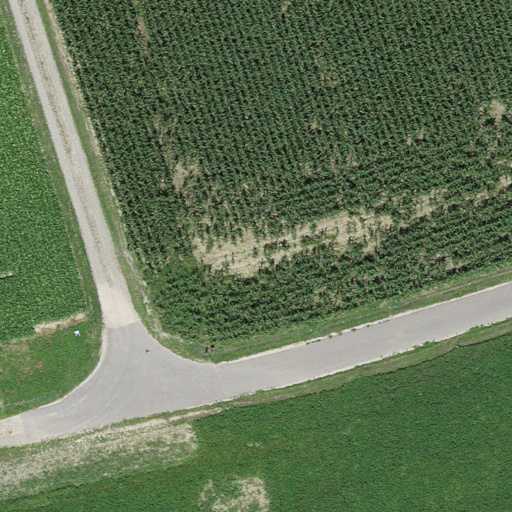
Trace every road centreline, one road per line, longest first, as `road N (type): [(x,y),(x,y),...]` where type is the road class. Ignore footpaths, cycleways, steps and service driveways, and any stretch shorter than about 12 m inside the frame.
road 1 (track): [(511,290),(142,394),(0,423)]
road 2 (track): [(142,394),(18,0)]
